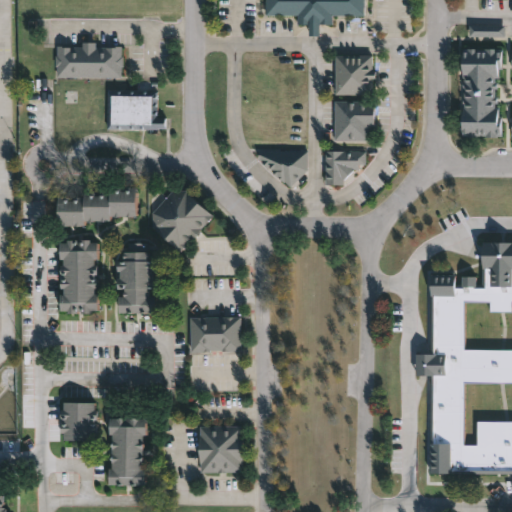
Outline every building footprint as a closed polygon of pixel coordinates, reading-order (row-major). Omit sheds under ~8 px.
[(333,14),(333,24),(322,23),(322,35),(311,35),(311,24),(298,24),(298,15),(266,14),(266,0),(364,0),(364,15),(333,14)] [(470,37),(505,37),(505,25),(469,26),(470,37)] [(98,42),(98,46),(123,46),(123,77),(58,76),(58,67),(57,67),(57,46),(84,46),(84,42),(98,42)] [(505,46),(507,63),(505,63),(505,69),(502,69),(502,77),(500,77),(500,89),(498,89),(498,96),(500,96),(500,104),(498,104),(498,107),(506,107),(505,130),(504,130),(504,136),(466,136),(467,48),(499,48),(499,46),(505,46)] [(336,95),(375,95),(374,56),(336,56),(336,95)] [(159,90),(159,103),(162,103),(162,112),(160,112),(160,114),(167,114),(167,128),(109,128),(109,90),(159,90)] [(370,140),(336,140),(336,101),(376,101),(376,128),(370,128),(370,140)] [(308,151),(261,151),(261,169),(278,169),(278,184),(296,185),(296,175),(307,176),(308,151)] [(326,151),(325,185),(344,186),(344,177),(354,177),(354,166),(366,167),(366,152),(326,151)] [(147,223),(180,252),(193,237),(195,238),(214,216),(179,186),(147,223)] [(89,226),(62,226),(62,197),(88,197),(88,192),(114,192),(114,187),(140,187),(140,216),(114,215),(114,221),(89,221),(89,226)] [(80,240),(80,241),(94,240),(94,242),(101,242),(101,258),(98,258),(98,264),(101,264),(101,274),(99,274),(99,278),(101,278),(101,288),(99,288),(99,294),(102,294),(102,310),(94,310),(94,313),(85,313),(85,311),(81,311),(81,313),(72,313),(72,311),(64,311),(64,295),(68,295),(68,288),(65,288),(65,280),(67,280),(67,275),(65,275),(64,265),(68,265),(68,259),(64,259),(64,242),(71,242),(71,240),(80,240)] [(150,243),(150,252),(153,252),(154,260),(160,260),(160,271),(158,271),(158,278),(161,278),(161,288),(154,289),(155,296),(159,296),(160,313),(123,314),(123,296),(129,296),(128,289),(122,289),(121,279),(124,278),(124,272),(122,272),(122,261),(128,261),(127,252),(130,252),(130,243),(150,243)] [(511,471),(450,471),(450,473),(431,473),(431,445),(434,445),(435,376),(416,375),(417,354),(435,354),(435,297),(431,297),(431,275),(456,275),(456,284),(462,284),(462,277),(476,277),(476,285),(486,285),(486,268),(483,268),(483,243),(511,243),(511,471)] [(243,317),(243,351),(212,349),(212,352),(193,352),(193,318),(243,317)] [(101,409),(101,420),(99,420),(99,423),(101,423),(101,434),(98,433),(98,441),(68,440),(68,433),(65,433),(65,424),(67,424),(67,420),(65,420),(65,411),(67,411),(67,403),(99,403),(98,409),(101,409)] [(150,419),(150,436),(147,436),(146,469),(150,469),(150,486),(112,486),(112,469),(115,469),(116,435),(113,435),(113,419),(150,419)] [(245,472),(203,473),(202,426),(244,426),(245,472)]
